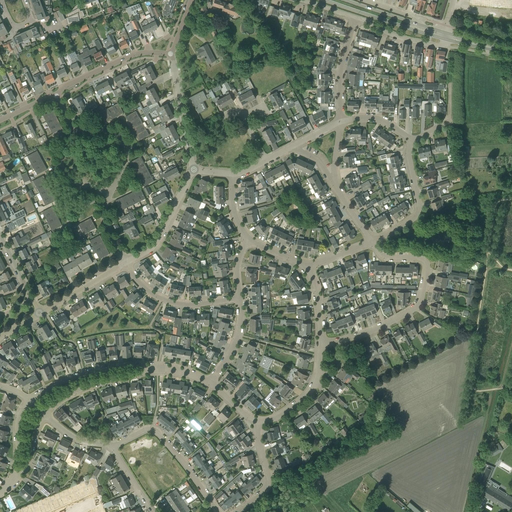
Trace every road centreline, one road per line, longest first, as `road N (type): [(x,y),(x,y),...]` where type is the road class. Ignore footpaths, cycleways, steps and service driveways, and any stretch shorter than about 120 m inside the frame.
road 1 (residential): [(338,342),(419,302),(425,262),(386,257),(371,241)]
road 2 (residential): [(111,445),(157,432),(216,511)]
road 3 (residential): [(157,368),(84,373),(28,400)]
road 4 (residential): [(371,241),(419,211),(411,140)]
road 5 (residential): [(239,298),(164,300),(127,263)]
road 6 (unclassified): [(56,94),(133,54),(172,53)]
road 7 (secondary): [(325,0),(443,38)]
road 8 (residential): [(44,414),(86,387),(157,368)]
